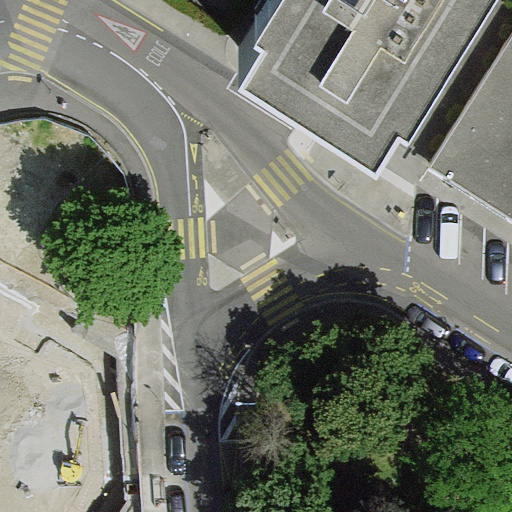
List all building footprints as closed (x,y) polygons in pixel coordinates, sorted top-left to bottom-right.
[(417,92),(474,0),(263,0),(269,3),(252,30),(249,35),(245,40),(381,124),(405,85),(417,92)] [(511,35),(429,167),(511,219),(511,35)] [(0,212),(38,237),(55,210),(2,177),(0,180),(0,212)] [(0,501),(106,331),(0,266),(0,501)] [(59,511),(36,499),(28,511),(59,511)]
